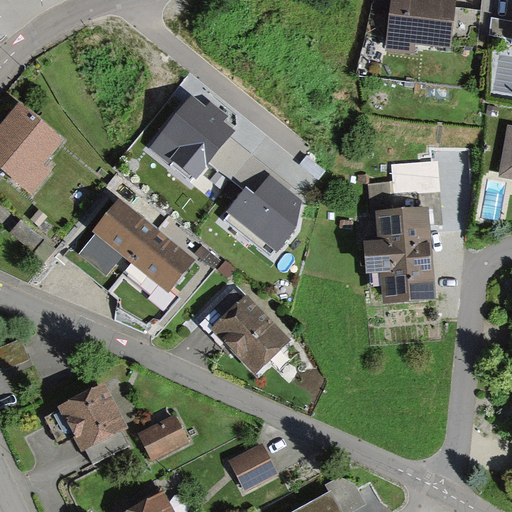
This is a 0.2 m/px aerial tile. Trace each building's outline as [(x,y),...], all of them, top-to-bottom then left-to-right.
[(428,0),(386,0),(382,47),(409,50),(410,42),(471,48),(475,5),(428,0)] [(194,96),(150,148),(170,165),(175,161),(195,179),(235,130),(224,121),(228,115),(211,101),(206,106),(194,96)] [(53,172),(43,163),(63,140),(20,104),(0,126),(0,168),(33,196),(53,172)] [(511,126),(509,126),(501,175),(511,176),(511,126)] [(307,156),(301,164),(318,178),(325,170),(307,156)] [(394,193),(440,189),(438,161),(392,165),(393,182),(394,193)] [(275,248),(277,250),(297,226),(302,200),(270,174),(254,193),(246,187),(227,211),(230,213),(225,219),(270,254),(275,248)] [(384,304),(436,300),(431,225),(443,224),(440,189),(394,193),(393,182),(368,184),(370,219),(377,218),(378,238),(364,239),(366,273),(382,272),(384,304)] [(167,294),(195,261),(169,239),(151,223),(120,197),(91,231),(94,234),(78,252),(107,277),(124,257),(167,294)] [(43,261),(55,247),(20,219),(8,234),(43,261)] [(256,374),(292,339),(247,293),(211,328),(256,374)] [(0,346),(0,364),(2,370),(28,359),(19,338),(0,346)] [(85,446),(93,463),(129,445),(122,430),(128,426),(106,383),(59,406),(61,409),(45,417),(59,444),(74,436),(80,449),(85,446)] [(153,461),(188,443),(174,414),(138,431),(153,461)] [(243,492),(278,474),(263,443),(228,460),(243,492)] [(331,492),(342,511),(349,511),(366,503),(355,484),(340,477),(326,485),(331,492)] [(122,511),(176,511),(164,489),(122,511)] [(293,511),(342,511),(331,492),(293,511)]
